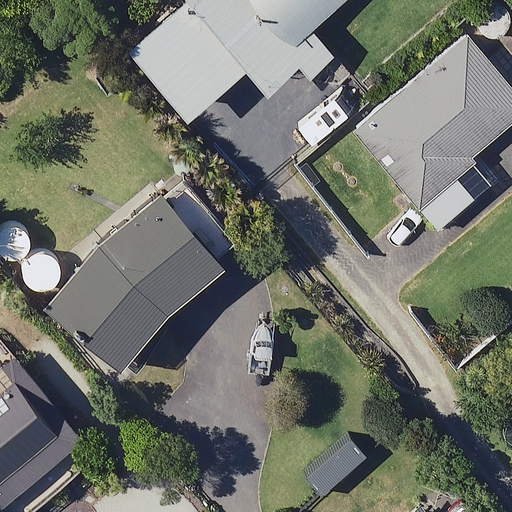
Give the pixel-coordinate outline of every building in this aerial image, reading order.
[(171,0),(122,43),(181,111),(240,60),(261,84),(292,57),(303,69),(327,48),(304,22),(329,0),(171,0)] [(511,111),(511,91),(459,29),(346,124),(412,203),(469,156),(464,151),(511,111)] [(213,249),(158,184),(95,239),(42,301),(116,357),(156,301),(213,249)] [(79,333),(69,347),(99,381),(109,388),(129,369),(79,333)] [(16,511),(93,449),(0,336),(0,508),(3,511),(16,511)] [(420,511),(412,502),(400,511),(420,511)]
